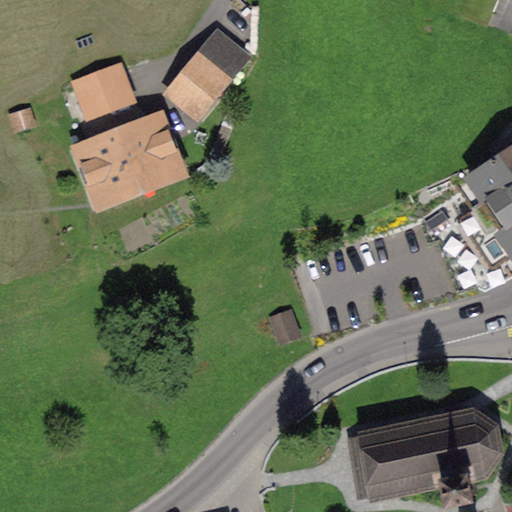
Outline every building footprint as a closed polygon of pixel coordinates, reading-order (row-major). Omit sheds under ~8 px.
[(458,0),(456,7),(484,18),(490,0),(458,0)] [(215,27),(166,86),(192,107),(241,48),(215,27)] [(75,78),(87,106),(126,90),(115,62),(75,78)] [(10,109),(13,122),(30,116),(26,104),(10,109)] [(174,163),(155,114),(80,144),(99,192),(174,163)] [(511,155),(478,178),(511,229),(511,155)] [(511,229),(478,178),(416,208),(437,250),(410,253),(409,283),(421,284),(431,284),(444,283),(451,281),(461,278),(463,281),(511,256),(511,229)] [(271,312),(278,333),(294,327),(286,307),(271,312)] [(373,498),(443,484),(447,507),(474,501),(469,478),(487,474),(503,452),(497,425),(476,411),(362,434),(373,498)]
